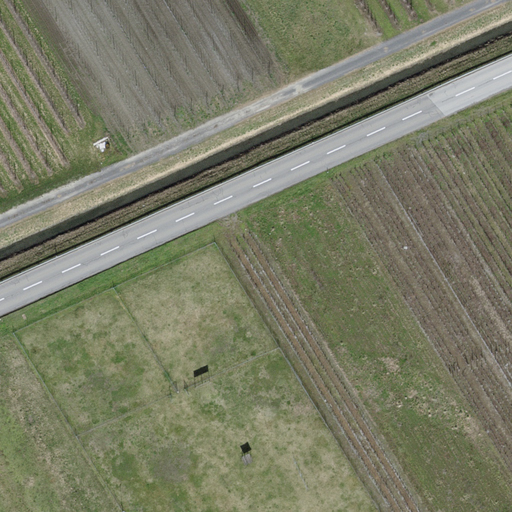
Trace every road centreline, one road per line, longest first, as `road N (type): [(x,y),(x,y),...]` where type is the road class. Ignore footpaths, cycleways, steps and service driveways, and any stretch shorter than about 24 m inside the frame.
road 1 (secondary): [(0,300),(511,70)]
road 2 (track): [(0,221),(506,0)]
